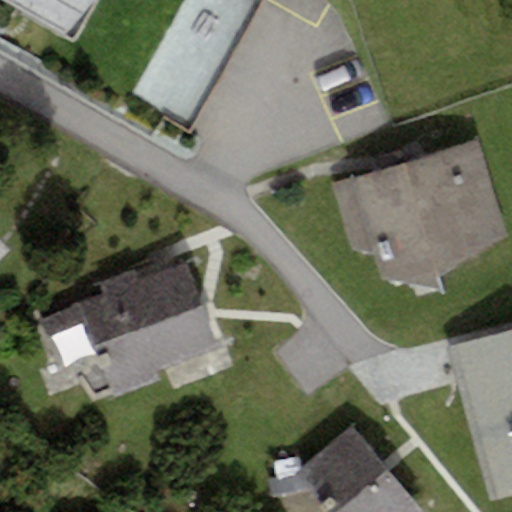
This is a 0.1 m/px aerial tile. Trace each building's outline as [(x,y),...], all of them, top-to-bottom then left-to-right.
[(0,0),(0,1),(75,40),(95,2),(91,0),(0,0)] [(473,142),(343,186),(353,250),(374,254),(383,279),(433,290),(431,276),(499,241),(473,142)] [(103,295),(75,306),(113,401),(161,382),(157,373),(216,349),(181,264),(136,282),(132,271),(99,285),(103,295)] [(511,326),(505,326),(446,346),(480,506),(511,498),(511,326)] [(420,511),(421,511),(350,427),(289,475),(321,511),(420,511)]
